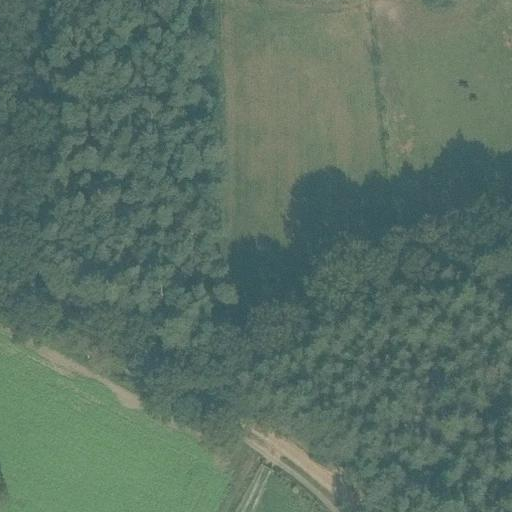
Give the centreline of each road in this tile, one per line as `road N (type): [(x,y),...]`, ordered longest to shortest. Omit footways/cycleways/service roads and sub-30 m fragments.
road 1 (track): [(354,511),(315,469),(258,427),(99,343)]
road 2 (track): [(320,500),(332,485),(384,475),(502,511)]
